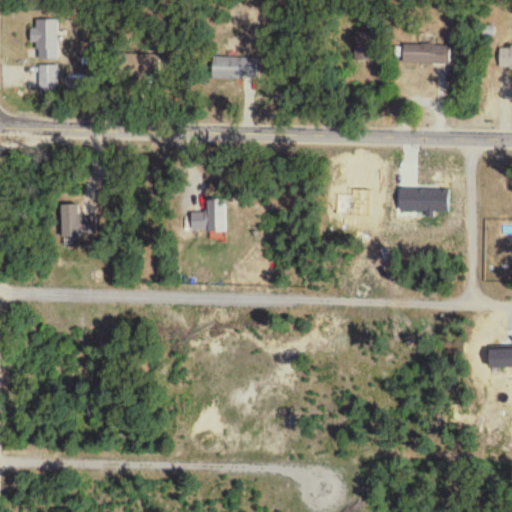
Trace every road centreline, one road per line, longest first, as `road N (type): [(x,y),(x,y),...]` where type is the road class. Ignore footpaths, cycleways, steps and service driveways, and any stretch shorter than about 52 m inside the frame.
road 1 (tertiary): [(0,125),(511,138)]
road 2 (residential): [(0,464),(291,472),(317,488)]
road 3 (residential): [(291,302),(0,289)]
road 4 (residential): [(291,302),(511,309)]
road 5 (residential): [(468,308),(471,137)]
